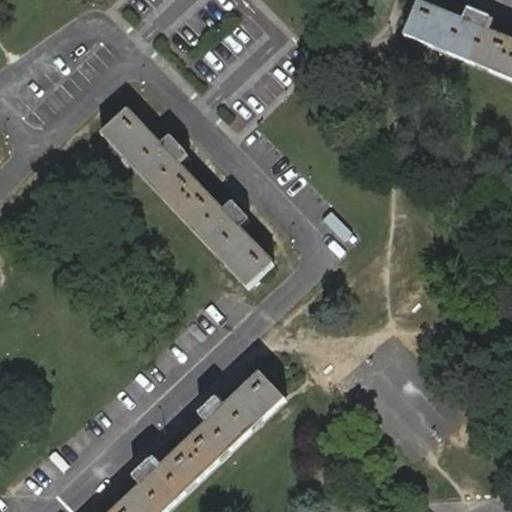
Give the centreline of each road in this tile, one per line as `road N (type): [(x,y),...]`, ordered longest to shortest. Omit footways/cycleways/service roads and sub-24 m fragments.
road 1 (residential): [(41,511),(215,366),(332,249)]
road 2 (residential): [(332,249),(402,212),(294,133),(259,171)]
road 3 (residential): [(0,92),(98,29),(147,65)]
road 4 (residential): [(259,171),(147,65)]
road 5 (residential): [(147,65),(48,152)]
